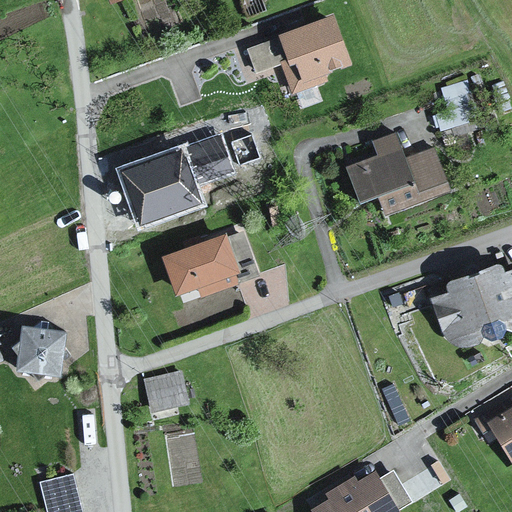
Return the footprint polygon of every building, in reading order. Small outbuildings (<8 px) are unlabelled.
[(137,0),(103,0),(108,11),(137,0)] [(335,19),(243,50),(252,78),(279,69),(290,98),(326,86),(323,77),(351,67),(335,19)] [(470,74),(442,80),(447,103),(437,105),(441,123),(478,115),(470,74)] [(392,136),(368,144),(373,157),(342,168),(354,204),(373,198),(409,185),(401,162),(392,136)] [(432,151),(401,162),(409,185),(373,198),(380,219),(448,196),(432,151)] [(220,237),(157,260),(172,298),(194,290),(198,302),(239,286),(220,237)] [(443,295),(426,300),(439,337),(452,348),(472,349),(491,341),(511,334),(511,270),(499,275),(496,265),(470,273),(472,277),(463,280),(462,277),(439,284),(443,295)] [(67,351),(67,334),(24,329),(18,347),(12,352),(19,360),(20,374),(64,379),(64,362),(74,356),(67,351)] [(182,374),(143,380),(148,413),(187,406),(182,374)] [(511,405),(483,422),(511,471),(511,405)] [(49,511),(82,511),(75,470),(43,476),(49,511)] [(324,501),(305,511),(398,511),(411,505),(392,472),(375,482),(370,473),(355,482),(352,476),(320,495),(324,501)]
